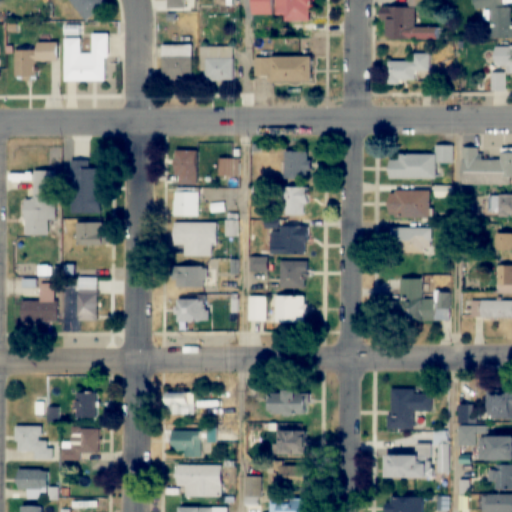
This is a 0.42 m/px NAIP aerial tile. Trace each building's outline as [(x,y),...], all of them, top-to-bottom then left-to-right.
[(103,0),(70,0),(83,20),(107,5),(103,0)] [(252,0),(253,19),(311,18),(310,0),(252,0)] [(387,7),(387,39),(437,40),(437,27),(415,27),(415,4),(426,4),(426,0),(409,0),(409,7),(387,7)] [(490,38),(511,38),(511,21),(507,21),(506,0),(474,0),(474,9),(490,8),(490,38)] [(64,81),(107,81),(107,33),(92,33),(92,53),(81,53),(81,37),(64,37),(64,81)] [(15,50),(16,77),(36,77),(36,61),(58,61),(57,42),(36,42),(36,50),(15,50)] [(192,80),(192,45),(162,45),(162,80),(192,80)] [(233,80),(233,46),(201,46),(201,80),(233,80)] [(511,74),(511,46),(495,46),(495,66),(505,66),(505,74),(494,74),(494,89),(505,89),(505,74),(511,74)] [(431,54),(415,54),(415,62),(389,61),(389,83),(417,84),(417,71),(430,71),(431,54)] [(311,57),(255,57),(255,82),(311,82),(311,57)] [(436,155),(398,155),(398,160),(390,160),(390,179),(436,180),(436,165),(453,165),(454,146),(436,146),(436,155)] [(511,185),(511,179),(511,178),(511,150),(501,150),(501,160),(479,160),(479,148),(462,147),(462,184),(511,185)] [(176,184),(198,184),(198,151),(176,151),(176,184)] [(285,180),(310,180),(310,152),(285,152),(285,180)] [(102,214),(102,169),(90,168),(90,159),(72,159),(72,214),(102,214)] [(239,159),(220,159),(220,176),(239,176),(239,159)] [(34,172),(34,214),(56,214),(56,172),(34,172)] [(309,188),(284,188),(284,216),(309,216),(309,188)] [(200,216),(200,190),(175,190),(175,216),(200,216)] [(390,191),(390,219),(430,219),(430,191),(390,191)] [(511,195),(490,195),(490,216),(511,215),(511,195)] [(227,237),(239,237),(239,221),(227,221),(227,237)] [(102,245),(102,222),(74,222),(74,245),(102,245)] [(185,257),(212,257),(212,246),(217,246),(217,222),(173,222),(173,246),(185,246),(185,257)] [(272,228),(272,255),(309,255),(309,228),(272,228)] [(432,229),(395,229),(395,252),(432,252),(432,229)] [(511,233),(496,234),(496,252),(511,251),(511,233)] [(282,289),(308,289),(308,262),(282,262),(282,289)] [(497,294),(511,293),(511,266),(497,266),(497,294)] [(208,288),(208,267),(175,267),(175,288),(208,288)] [(99,321),(99,278),(79,278),(79,321),(99,321)] [(400,279),(400,318),(432,318),(432,301),(424,301),(424,279),(400,279)] [(57,321),(57,283),(41,283),(41,302),(22,302),(22,321),(57,321)] [(452,321),(452,293),(437,293),(437,321),(452,321)] [(268,297),(249,297),(249,321),(268,321),(268,297)] [(307,324),(307,297),(277,297),(277,324),(307,324)] [(178,298),(178,321),(207,321),(207,298),(178,298)] [(480,319),(511,318),(511,301),(480,301),(480,319)] [(391,429),(414,429),(415,411),(433,411),(433,392),(415,392),(415,389),(391,389),(391,429)] [(98,392),(77,392),(77,418),(98,418),(98,392)] [(268,392),(268,414),(307,414),(307,392),(268,392)] [(511,392),(488,392),(488,417),(511,416),(511,392)] [(195,393),(167,393),(167,415),(195,415),(195,393)] [(35,451),(35,459),(53,459),(53,443),(42,443),(42,426),(17,426),(17,451),(35,451)] [(81,453),(100,453),(100,429),(72,428),(72,441),(63,441),(63,461),(81,461),(81,453)] [(203,456),(203,430),(172,430),(172,456),(203,456)] [(279,455),(307,455),(307,430),(279,430),(279,455)] [(480,461),(511,460),(511,437),(480,437),(480,461)] [(386,479),(433,479),(433,444),(417,444),(417,456),(386,456),(386,479)] [(222,465),(177,465),(176,486),(185,486),(185,496),(221,496),(222,465)] [(307,465),(269,465),(269,486),(307,486),(307,465)] [(496,490),(511,490),(511,465),(496,465),(496,490)] [(17,490),(48,490),(48,469),(17,469),(17,490)] [(486,511),(511,511),(511,495),(486,495),(486,511)] [(386,497),(386,511),(424,511),(425,497),(386,497)] [(306,511),(307,498),(271,498),(271,511),(306,511)]
